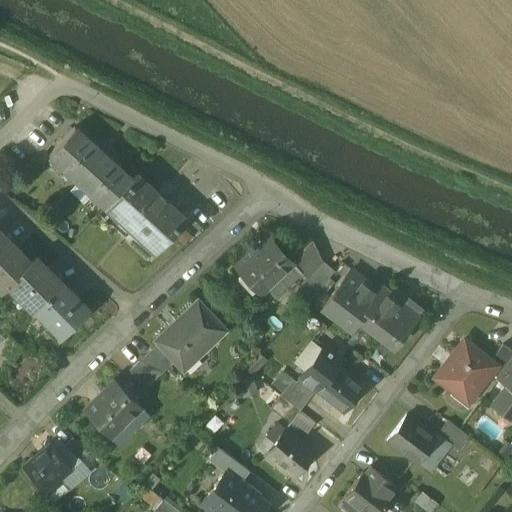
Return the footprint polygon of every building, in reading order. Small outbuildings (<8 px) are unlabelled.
[(132,177),(75,126),(49,155),(106,206),(132,177)] [(187,218),(136,172),(132,177),(106,206),(156,252),(187,218)] [(4,236),(0,239),(0,286),(3,289),(8,283),(9,283),(30,262),(19,251),(21,249),(13,241),(11,243),(4,236)] [(269,237),(250,255),(248,252),(235,264),(261,293),(293,263),(269,237)] [(46,267),(35,256),(30,262),(9,283),(8,283),(21,297),(24,294),(37,307),(62,283),(54,275),(56,273),(48,265),(46,267)] [(321,262),(300,285),(312,296),(333,272),(321,262)] [(352,269),(323,307),(351,329),(358,320),(379,289),(352,269)] [(62,283),(37,307),(50,321),(48,323),(61,337),(88,309),(77,298),(79,296),(71,288),(69,290),(62,283)] [(394,293),(383,284),(379,289),(358,320),(394,347),(423,310),(397,290),(394,293)] [(198,300),(156,339),(159,342),(175,360),(183,369),(225,329),(198,300)] [(9,335),(0,343),(0,362),(1,363),(19,344),(9,335)] [(464,339),(435,376),(468,402),(492,372),(498,364),(492,360),(464,339)] [(175,360),(159,342),(140,360),(163,371),(175,360)] [(511,359),(511,350),(504,344),(492,360),(498,364),(492,372),(499,377),(511,359)] [(342,358),(325,345),(299,377),(344,413),(364,387),(337,365),(342,358)] [(511,359),(499,377),(498,377),(511,387),(497,404),(511,414),(511,359)] [(163,371),(140,360),(130,369),(146,387),(163,371)] [(114,379),(84,409),(108,433),(120,421),(122,424),(140,406),(114,379)] [(313,394),(293,379),(281,395),(300,410),(313,394)] [(300,410),(281,395),(271,408),(291,423),(300,410)] [(436,437),(407,415),(388,440),(416,462),(436,437)] [(470,437),(448,420),(438,432),(460,450),(470,437)] [(279,422),(267,436),(275,442),(286,428),(279,422)] [(315,450),(286,428),(275,442),(267,453),(296,475),(315,450)] [(89,452),(72,437),(65,446),(82,461),(89,452)] [(436,437),(416,462),(425,469),(445,444),(436,437)] [(51,444),(24,466),(47,493),(61,481),(58,478),(71,467),(51,444)] [(184,469),(168,457),(156,471),(167,480),(172,484),(184,469)] [(396,485),(372,467),(367,474),(363,472),(338,504),(348,511),(360,511),(361,511),(362,511),(396,511),(404,503),(391,493),(396,485)] [(167,480),(156,471),(151,478),(162,487),(167,480)] [(220,474),(201,498),(211,506),(230,482),(220,474)] [(61,481),(47,493),(53,501),(68,489),(61,481)] [(252,511),(259,504),(230,482),(211,506),(218,511),(252,511)] [(436,503),(423,493),(416,501),(430,511),(436,503)] [(181,511),(164,499),(154,511),(181,511)]
